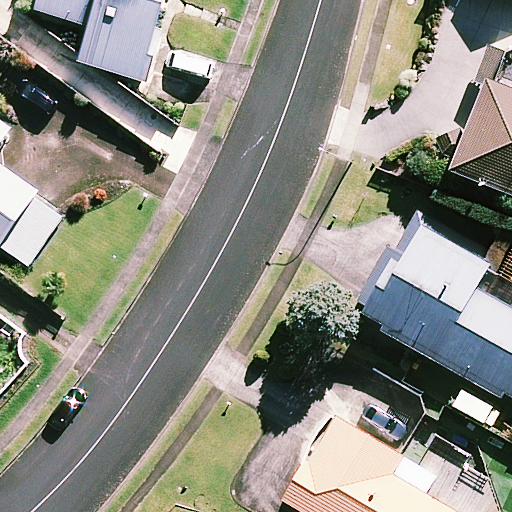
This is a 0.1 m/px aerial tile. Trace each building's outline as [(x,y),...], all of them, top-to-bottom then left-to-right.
[(40,0),(39,4),(93,19),(83,57),(149,75),(168,0),(40,0)] [(511,78),(489,69),(450,157),(511,184),(511,78)] [(0,141),(12,124),(0,115),(0,248),(27,268),(71,208),(0,157),(0,141)] [(467,370),(451,396),(486,417),(502,391),(511,397),(511,304),(475,282),(493,253),(421,209),(362,306),(467,370)] [(411,434),(347,394),(288,488),(326,511),(475,511),(394,461),(411,434)]
